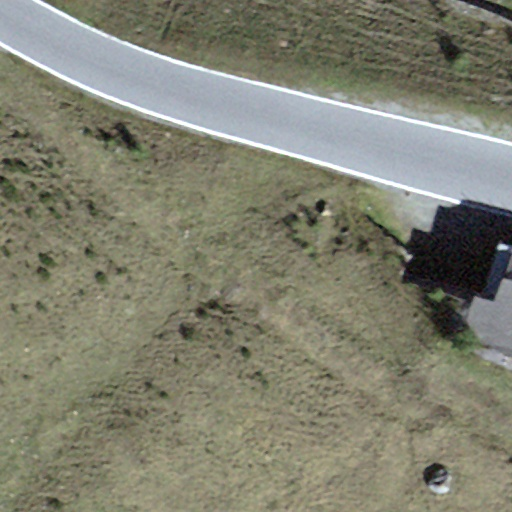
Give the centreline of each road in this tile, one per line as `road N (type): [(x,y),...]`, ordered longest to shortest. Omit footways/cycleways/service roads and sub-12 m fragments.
road 1 (secondary): [(0,6),(134,73),(511,177)]
road 2 (track): [(511,436),(431,377),(311,241),(221,101)]
